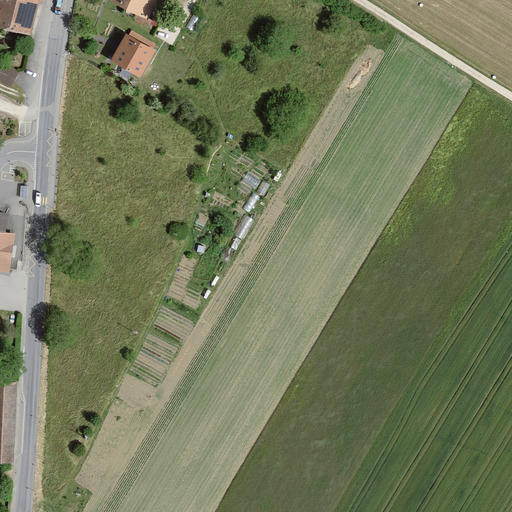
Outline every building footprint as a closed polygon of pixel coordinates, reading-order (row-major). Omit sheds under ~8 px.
[(40,0),(0,0),(0,29),(25,36),(34,1),(40,2),(40,0)] [(103,0),(146,19),(154,0),(103,0)] [(151,51),(121,33),(105,61),(135,78),(151,51)] [(0,81),(13,87),(20,70),(0,60),(0,81)] [(0,271),(11,273),(18,231),(6,229),(8,214),(0,213),(0,271)] [(17,381),(0,380),(0,461),(14,462),(17,381)]
